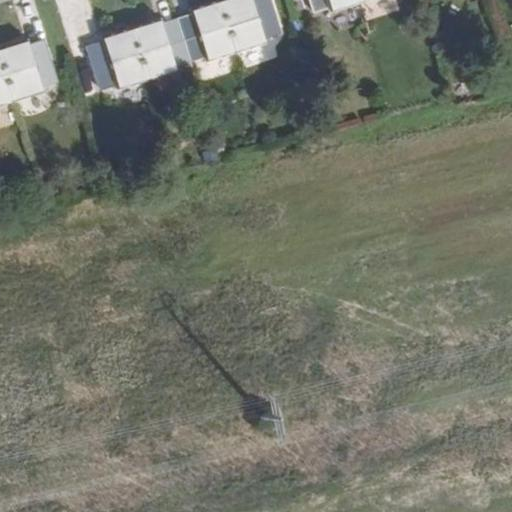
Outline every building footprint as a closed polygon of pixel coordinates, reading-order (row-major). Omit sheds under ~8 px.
[(267,0),(227,0),(218,3),(233,52),(263,42),(262,38),(277,33),(267,0)] [(329,6),(331,11),(359,2),(358,0),(308,0),(312,12),(329,6)] [(204,57),(206,61),(233,52),(218,3),(191,12),(192,16),(175,21),(188,62),(204,57)] [(160,26),(159,22),(129,31),(145,80),(174,70),(173,66),(188,62),(175,21),(160,26)] [(115,84),(117,89),(145,80),(129,31),(101,39),(103,45),(87,50),(99,89),(115,84)] [(28,47),(26,42),(0,50),(0,65),(11,100),(40,91),(39,86),(55,81),(42,42),(28,47)] [(0,103),(11,100),(0,65),(0,103)] [(452,77),(455,89),(470,86),(467,74),(452,77)]
